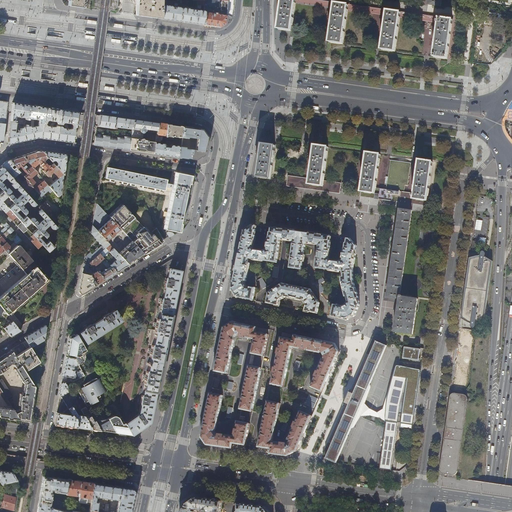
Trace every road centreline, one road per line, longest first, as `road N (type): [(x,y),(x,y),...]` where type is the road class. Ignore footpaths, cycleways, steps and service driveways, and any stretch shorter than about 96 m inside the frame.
road 1 (residential): [(501,145),(466,182),(421,501)]
road 2 (trunk): [(503,149),(493,483)]
road 3 (residential): [(45,434),(69,310),(171,246),(201,243)]
road 4 (residential): [(0,92),(199,120),(215,135),(210,169)]
road 5 (primary): [(240,69),(0,40)]
road 6 (residential): [(353,330),(370,303),(362,225),(234,203)]
road 7 (primary): [(0,55),(236,94)]
road 8 (residential): [(103,153),(70,304),(0,348)]
road 9 (primary): [(268,99),(465,119),(494,130)]
road 10 (primary): [(497,102),(463,105),(273,74)]
road 11 (residential): [(239,0),(232,25),(217,34),(46,10),(48,0)]
road 12 (primary): [(201,243),(158,449)]
road 13 (primary): [(178,467),(211,303)]
road 14 (primary): [(238,96),(244,116),(228,194),(201,243)]
road 15 (secondary): [(154,464),(0,443)]
road 16 (residential): [(222,306),(341,334),(353,330)]
road 17 (secondary): [(288,483),(421,501)]
road 18 (residential): [(222,306),(353,330)]
road 19 (trunk): [(511,357),(493,483)]
